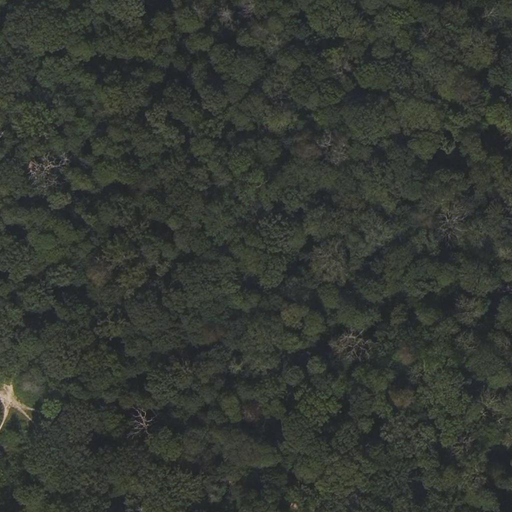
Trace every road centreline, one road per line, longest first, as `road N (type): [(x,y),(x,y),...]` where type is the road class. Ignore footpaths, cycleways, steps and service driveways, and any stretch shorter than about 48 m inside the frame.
road 1 (track): [(47,0),(24,361),(4,387)]
road 2 (track): [(14,399),(315,511)]
road 3 (track): [(0,382),(108,511)]
